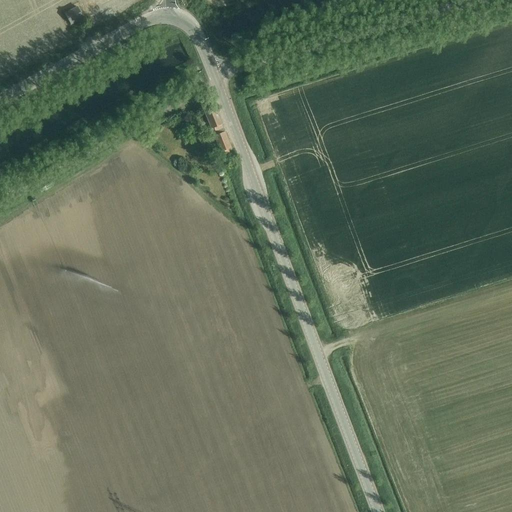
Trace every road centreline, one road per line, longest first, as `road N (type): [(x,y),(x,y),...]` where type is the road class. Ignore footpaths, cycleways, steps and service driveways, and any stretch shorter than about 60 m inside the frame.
road 1 (tertiary): [(384,511),(216,80)]
road 2 (unclassified): [(216,80),(221,71),(481,0)]
road 3 (track): [(0,204),(216,80)]
road 4 (tertiary): [(0,101),(170,15)]
